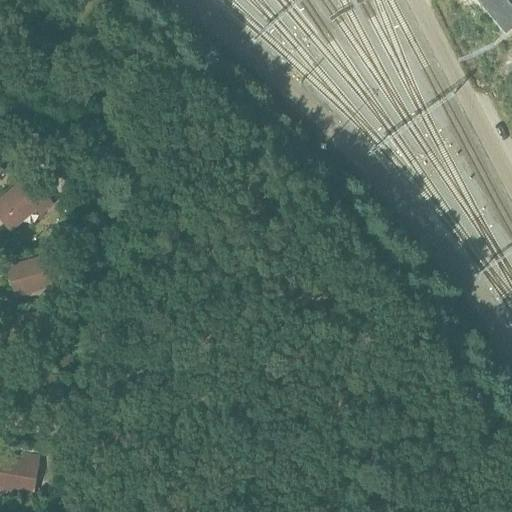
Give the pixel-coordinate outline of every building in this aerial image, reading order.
[(511,26),(511,11),(502,0),(488,0),(482,5),(505,33),(511,26)] [(55,156),(62,164),(71,157),(63,149),(55,156)] [(45,211),(52,205),(28,177),(0,201),(19,223),(40,205),(45,211)] [(78,241),(69,244),(71,252),(81,250),(78,241)] [(57,293),(65,290),(55,255),(20,265),(28,293),(54,285),(57,293)] [(47,351),(55,350),(53,314),(16,316),(18,345),(46,343),(47,351)] [(72,355),(52,356),(53,369),(72,369),(72,355)] [(54,415),(62,414),(61,378),(25,379),(26,408),(54,407),(54,415)] [(0,488),(33,494),(39,458),(30,456),(29,464),(2,459),(0,468),(0,488)]
